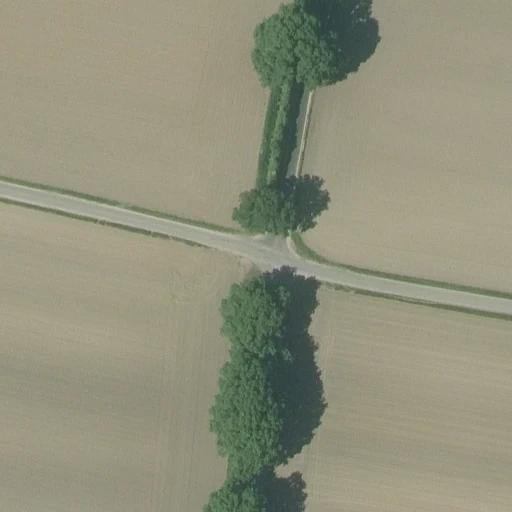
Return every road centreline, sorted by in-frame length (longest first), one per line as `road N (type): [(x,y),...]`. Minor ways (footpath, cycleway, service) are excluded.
road 1 (unclassified): [(273,265),(0,194)]
road 2 (unclassified): [(325,0),(273,265)]
road 3 (track): [(273,265),(249,511)]
road 4 (unclassified): [(511,310),(273,265)]
